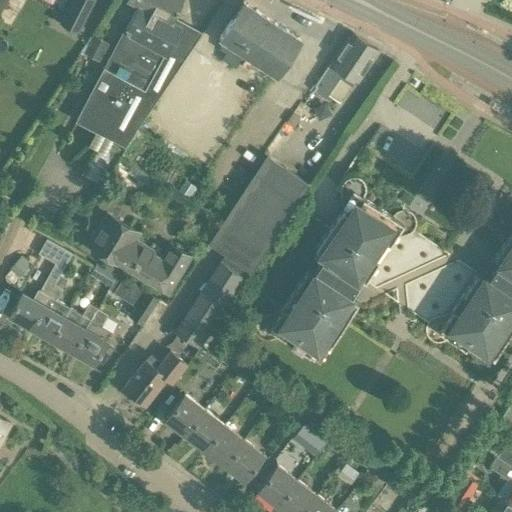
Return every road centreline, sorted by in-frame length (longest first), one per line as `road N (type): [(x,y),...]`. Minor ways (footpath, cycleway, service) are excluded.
road 1 (unclassified): [(259,288),(411,57),(443,39)]
road 2 (unclassified): [(204,511),(94,417),(0,366)]
